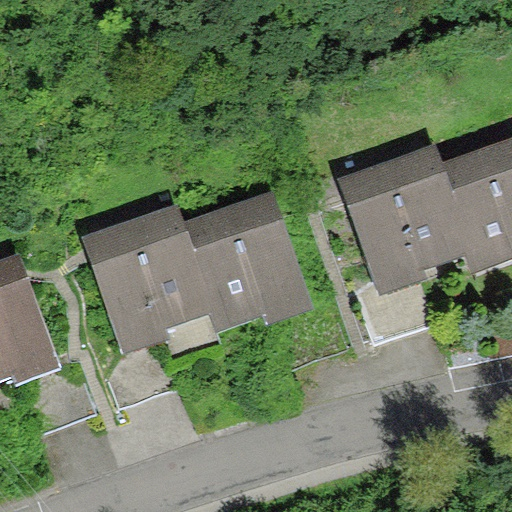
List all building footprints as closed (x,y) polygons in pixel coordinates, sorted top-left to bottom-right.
[(511,237),(511,130),(430,156),(454,232),(460,253),(511,237)] [(365,260),(410,246),(454,232),(430,156),(424,137),(335,165),(365,260)] [(254,294),(300,278),(267,185),(176,217),(201,290),(208,310),(254,294)] [(114,320),(156,305),(201,290),(176,217),(168,194),(81,225),(114,320)] [(410,246),(365,260),(347,266),(366,326),(429,306),(410,246)] [(0,357),(43,342),(10,249),(0,252),(0,357)] [(300,278),(254,294),(275,354),(339,331),(318,272),(300,278)] [(156,305),(114,320),(91,328),(113,391),(178,369),(156,305)] [(43,342),(0,357),(0,359),(23,423),(92,399),(68,333),(43,342)]
